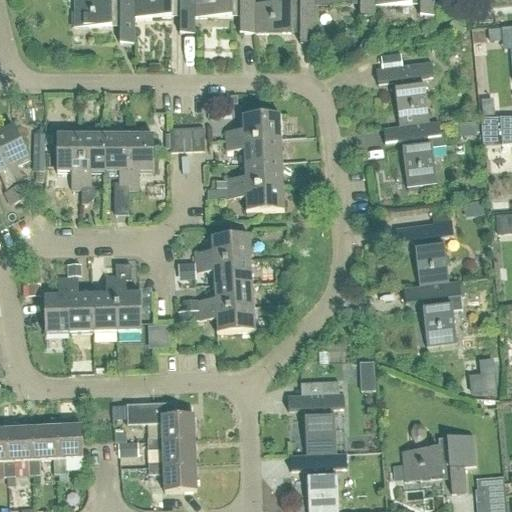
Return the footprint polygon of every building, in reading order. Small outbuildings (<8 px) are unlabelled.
[(111,0),(112,1),(74,1),(74,31),(120,31),(120,47),(135,47),(135,21),(134,0),(111,0)] [(134,0),(135,21),(180,21),(180,37),(195,37),(195,21),(195,0),(134,0)] [(195,0),(195,21),(240,21),(240,37),(255,37),(254,6),(254,0),(195,0)] [(254,6),(255,37),(299,37),(299,47),(315,47),(315,9),(314,0),(299,0),(299,1),(291,1),(291,6),(254,6)] [(314,0),(315,9),(360,9),(360,19),(375,19),(375,9),(375,0),(314,0)] [(375,0),(375,9),(419,8),(419,19),(435,19),(434,0),(375,0)] [(453,21),(447,29),(455,35),(460,29),(461,28),(453,21)] [(504,44),(503,32),(487,34),(488,46),(504,44)] [(367,37),(356,57),(358,60),(373,52),(372,40),(367,37)] [(399,57),(380,60),(382,72),(401,70),(399,57)] [(394,87),(400,131),(430,127),(424,83),(434,81),(432,65),(401,70),(382,72),(376,74),(378,89),(394,87)] [(224,135),(225,145),(227,145),(281,143),(280,118),(243,120),(241,120),(242,134),(224,135)] [(511,120),(499,121),(501,149),(511,147),(511,120)] [(438,188),(433,151),(446,150),(444,136),(441,136),(440,125),(430,127),(400,131),(384,134),(386,150),(402,147),(408,193),(438,188)] [(459,140),(476,139),(475,126),(458,127),(459,140)] [(0,157),(17,191),(25,186),(17,171),(31,164),(13,129),(0,136),(0,157)] [(192,132),(181,133),(182,156),(193,156),(192,132)] [(204,132),(192,132),(193,156),(204,155),(204,132)] [(182,156),(181,133),(170,133),(171,157),(182,156)] [(81,139),(82,194),(81,208),(87,208),(92,204),(93,203),(93,191),(91,191),(91,178),(92,178),(104,177),(105,177),(105,138),(81,139)] [(108,183),(119,183),(120,187),(114,187),(114,220),(118,220),(125,220),(129,219),(129,195),(130,163),(129,138),(105,138),(105,177),(104,177),(105,181),(108,183)] [(153,138),(129,138),(130,163),(129,195),(139,195),(139,194),(138,177),(139,177),(154,177),(153,138)] [(57,178),(70,177),(70,194),(82,194),(81,139),(57,139),(57,178)] [(227,145),(225,145),(225,155),(228,155),(243,154),(243,168),(245,168),(282,166),(281,143),(227,145)] [(44,176),(44,171),(44,157),(44,148),(32,148),(32,176),(44,176)] [(15,191),(17,191),(0,157),(0,181),(7,195),(15,191)] [(226,183),(226,184),(226,192),(283,190),(282,166),(245,168),(243,168),(243,171),(240,172),(240,180),(246,182),(228,183),(226,183)] [(25,186),(17,191),(15,191),(22,204),(33,198),(27,185),(25,186)] [(283,190),(226,192),(226,193),(227,203),(229,203),(244,202),(245,217),(284,215),(283,198),(283,190)] [(15,191),(7,195),(3,197),(8,206),(13,208),(22,204),(15,191)] [(482,205),(463,207),(465,222),(483,220),(482,205)] [(415,247),(421,291),(449,287),(448,281),(442,243),(455,241),(453,226),(449,227),(447,214),(431,217),(433,229),(397,234),(399,249),(415,247)] [(511,217),(495,219),(497,239),(511,238),(511,217)] [(196,256),(196,267),(252,263),(250,238),(212,241),(213,255),(196,256)] [(214,275),(215,289),(254,287),(252,263),(196,267),(197,276),(214,275)] [(193,267),(178,268),(179,284),(195,283),(194,277),(193,268),(193,267)] [(125,268),(115,269),(115,279),(115,281),(116,281),(117,305),(118,336),(141,335),(141,316),(140,297),(127,297),(126,297),(125,283),(126,283),(131,283),(130,268),(125,268)] [(78,269),(66,269),(67,281),(69,281),(77,281),(81,281),(81,269),(78,269)] [(115,269),(104,270),(104,280),(115,279),(115,269)] [(105,298),(93,298),(93,305),(94,337),(118,336),(117,305),(116,281),(115,281),(115,279),(104,280),(105,298)] [(44,338),(46,338),(71,338),(70,305),(69,282),(69,281),(67,281),(57,281),(58,299),(45,299),(43,300),(44,338)] [(70,305),(71,338),(94,337),(93,305),(93,298),(93,292),(79,293),(78,293),(77,281),(69,281),(69,282),(70,305)] [(458,347),(454,315),(462,314),(460,301),(459,286),(456,286),(449,287),(421,291),(405,293),(407,308),(423,306),(429,351),(458,347)] [(199,304),(200,314),(255,311),(254,287),(215,289),(216,303),(199,304)] [(27,288),(28,300),(30,300),(40,300),(40,288),(28,288),(27,288)] [(196,304),(185,304),(182,304),(182,315),(197,315),(196,304)] [(255,311),(200,314),(200,324),(217,323),(218,338),(257,335),(255,311)] [(191,315),(176,316),(177,327),(187,326),(192,326),(191,315)] [(358,366),(359,376),(374,375),(373,366),(358,366)] [(494,381),(480,382),(469,383),(470,401),(496,398),(494,381)] [(304,415),(305,460),(335,458),(334,414),(344,414),(343,398),(339,398),(338,386),(319,386),(319,399),(300,400),(287,400),(287,416),(304,415)] [(127,429),(128,429),(147,428),(160,428),(161,442),(161,445),(163,445),(195,444),(194,418),(192,419),(181,419),(176,419),(175,419),(174,407),(162,408),(127,410),(126,410),(127,429)] [(181,410),(181,419),(192,419),(191,410),(181,410)] [(54,479),(58,478),(65,478),(65,464),(83,463),(83,461),(81,430),(56,431),(58,463),(58,465),(53,465),(54,479)] [(32,466),(28,466),(29,480),(34,480),(40,479),(39,465),(53,465),(58,465),(58,463),(56,431),(31,433),(32,465),(32,466)] [(3,481),(4,481),(7,481),(15,481),(14,467),(28,466),(32,466),(32,465),(31,433),(5,434),(7,467),(4,467),(3,467),(3,481)] [(113,436),(114,447),(117,446),(126,446),(125,435),(113,436)] [(393,483),(403,482),(404,486),(442,484),(441,481),(442,481),(449,480),(450,497),(466,496),(464,473),(475,472),(473,448),(473,440),(438,443),(439,453),(401,455),(403,471),(392,472),(393,483)] [(147,442),(147,454),(162,454),(162,467),(162,471),(164,471),(197,469),(195,444),(163,445),(161,445),(161,442),(147,442)] [(138,461),(137,446),(117,448),(118,462),(138,461)] [(307,475),(307,483),(306,483),(307,511),(338,511),(337,482),(335,482),(335,473),(336,473),(346,473),(345,458),(335,458),(305,460),(290,460),(290,475),(307,475)] [(148,479),(149,479),(163,479),(163,496),(165,496),(198,495),(197,469),(164,471),(162,471),(162,467),(148,468),(148,479)] [(502,481),(476,483),(477,494),(503,492),(502,481)]
